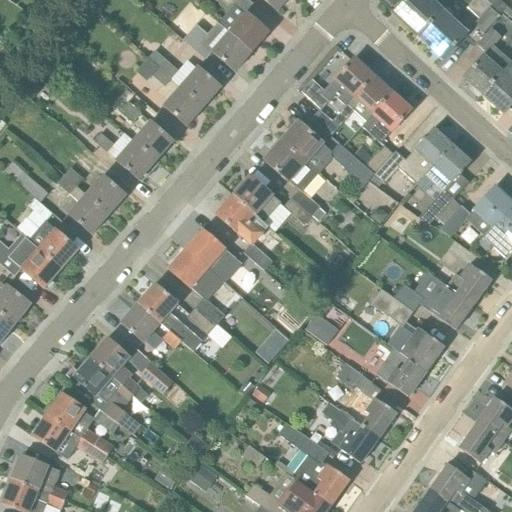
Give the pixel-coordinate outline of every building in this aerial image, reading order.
[(230,14),(220,25),(220,26),(252,53),(269,34),(246,14),(254,6),(248,1),(247,1),(246,0),(220,0),(218,3),(230,14)] [(246,0),(247,1),(248,1),(248,0),(262,0),(277,13),(288,0),(246,0)] [(384,0),(394,8),(401,0),(384,0)] [(405,0),(393,14),(418,37),(441,12),(428,0),(405,0)] [(483,0),(491,7),(489,8),(499,17),(502,13),(511,20),(511,18),(511,13),(496,0),(483,0)] [(483,35),(499,17),(489,8),(488,8),(472,26),(483,35)] [(441,12),(418,37),(443,60),(466,35),(441,12)] [(220,26),(220,25),(217,23),(206,35),(195,26),(182,41),(205,61),(212,53),(234,73),(252,53),(220,26)] [(463,79),(482,96),(511,63),(493,47),(501,39),(491,30),(477,46),(486,54),(463,79)] [(154,52),(147,59),(158,69),(171,80),(178,72),(154,52)] [(334,98),(345,107),(346,105),(374,77),(354,59),(320,96),(329,103),(334,98)] [(511,64),(511,63),(482,96),(483,94),(504,113),(502,115),(503,115),(511,105),(511,64)] [(171,80),(158,69),(151,77),(164,88),(171,80)] [(198,69),(180,88),(204,108),(221,89),(198,69)] [(374,77),(346,105),(365,123),(366,124),(392,94),(374,77)] [(30,100),(37,91),(28,83),(20,92),(30,100)] [(204,108),(180,88),(163,108),(186,128),(204,108)] [(366,124),(365,123),(361,128),(380,145),(411,111),(392,94),(366,124)] [(127,103),(120,112),(133,123),(140,114),(127,103)] [(318,111),(310,120),(329,138),(348,117),(341,111),(331,122),(318,111)] [(331,159),(343,169),(352,158),(338,145),(331,153),(322,146),(323,145),(298,122),(280,142),(306,164),(318,175),(331,159)] [(141,133),(133,142),(156,163),(173,143),(150,123),(149,123),(141,133)] [(425,176),(425,177),(451,147),(433,131),(425,139),(424,138),(422,141),(423,142),(408,158),(405,162),(394,152),(392,155),(373,176),(383,185),(398,169),(406,176),(417,186),(425,176)] [(112,146),(100,134),(93,142),(106,153),(112,146)] [(156,163),(133,142),(116,162),(139,182),(156,163)] [(302,194),(318,175),(306,164),(280,142),(263,162),(294,189),(295,188),(298,191),(290,199),(311,218),(319,225),(326,216),(319,209),(306,198),(302,194)] [(364,168),(373,176),(392,155),(383,147),(371,159),(364,168)] [(435,219),(436,220),(453,202),(452,200),(452,199),(444,192),(459,175),(460,176),(463,173),(462,172),(469,164),(451,147),(425,177),(442,192),(420,216),(430,224),(435,219)] [(39,203),(47,195),(13,164),(5,173),(39,203)] [(70,169),(63,176),(76,188),(82,180),(70,169)] [(76,188),(63,176),(56,184),(78,204),(68,216),(91,236),(109,217),(85,196),(76,188)] [(126,197),(102,177),(85,196),(109,217),(126,197)] [(250,177),(233,196),(263,223),(280,204),(272,197),(272,196),(250,177)] [(465,221),(483,237),(484,238),(509,210),(511,207),(511,203),(495,188),(470,215),(461,207),(460,208),(453,202),(436,220),(443,226),(438,231),(449,239),(465,221)] [(249,246),(242,253),(263,272),(271,263),(252,246),(263,234),(262,234),(267,228),(263,224),(263,223),(233,196),(215,216),(249,246)] [(37,230),(27,241),(38,250),(61,271),(78,251),(45,223),(52,215),(33,199),(26,208),(32,212),(26,219),(37,230)] [(303,227),(311,218),(290,199),(282,208),(303,227)] [(388,216),(381,210),(373,212),(369,217),(379,226),(388,216)] [(484,238),(483,237),(477,245),(486,253),(492,246),(507,260),(511,254),(511,213),(509,210),(484,238)] [(202,231),(185,251),(207,270),(224,250),(202,231)] [(38,250),(27,241),(25,239),(12,254),(0,243),(0,266),(14,278),(21,270),(44,290),(61,271),(38,250)] [(207,270),(185,251),(168,270),(190,290),(207,270)] [(336,256),(325,271),(335,279),(346,264),(336,256)] [(442,267),(434,279),(474,306),(491,281),(469,266),(460,279),(454,275),(442,267)] [(393,299),(413,313),(418,306),(433,316),(455,332),(474,306),(434,279),(432,278),(417,297),(403,286),(393,299)] [(168,332),(180,343),(192,353),(201,343),(169,315),(177,305),(155,285),(138,305),(160,325),(168,332)] [(6,287),(0,294),(0,314),(15,326),(31,306),(6,287)] [(402,328),(413,313),(393,299),(379,290),(369,305),(402,328)] [(218,313),(203,299),(195,308),(216,326),(224,317),(218,313)] [(312,314),(296,300),(280,318),(297,332),(312,314)] [(143,344),(160,325),(138,305),(120,324),(143,344)] [(216,326),(195,308),(186,319),(214,343),(223,333),(216,326)] [(0,345),(15,326),(0,314),(0,345)] [(316,316),(305,332),(327,348),(338,333),(316,316)] [(415,328),(397,354),(425,374),(444,348),(422,332),(415,328)] [(161,340),(173,351),(180,343),(168,332),(161,340)] [(107,339),(90,359),(113,378),(134,397),(141,403),(148,396),(140,390),(129,380),(132,376),(122,368),(130,359),(107,339)] [(273,357),(260,346),(253,353),(266,365),(273,357)] [(392,351),(375,375),(387,383),(408,399),(425,374),(397,354),(392,351)] [(94,407),(99,410),(118,426),(132,437),(140,426),(121,412),(134,397),(113,378),(90,359),(73,378),(93,396),(94,407)] [(162,395),(171,385),(149,365),(140,375),(162,395)] [(360,393),(344,415),(378,440),(396,415),(375,400),(381,391),(367,382),(361,378),(348,368),(348,367),(345,365),(335,378),(352,392),(355,389),(360,393)] [(240,390),(247,396),(254,387),(247,381),(240,390)] [(259,384),(250,395),(262,405),(271,394),(259,384)] [(86,430),(92,421),(93,420),(83,413),(85,411),(60,394),(46,415),(71,432),(108,456),(113,448),(86,430)] [(476,424),(502,442),(509,432),(506,429),(511,420),(511,411),(494,399),(476,424)] [(256,405),(250,400),(245,406),(251,411),(256,405)] [(378,440),(344,415),(328,404),(320,414),(332,421),(330,424),(343,434),(347,437),(338,449),(360,465),(378,440)] [(71,432),(46,415),(31,437),(56,454),(65,441),(83,454),(78,462),(99,473),(108,458),(107,457),(108,456),(71,432)] [(502,442),(476,424),(459,449),(480,465),(482,463),(490,468),(497,457),(494,455),(496,453),(511,463),(511,449),(503,443),(502,442)] [(290,478),(297,483),(331,507),(349,481),(326,466),(326,467),(321,464),(328,454),(325,452),(307,439),(285,425),(277,435),(284,440),(283,441),(306,457),(293,474),(277,462),(274,466),(290,478)] [(193,436),(188,443),(200,453),(206,446),(193,436)] [(200,453),(188,443),(182,450),(195,461),(200,453)] [(242,457),(248,447),(243,443),(236,453),(242,457)] [(265,459),(248,447),(242,457),(241,458),(257,470),(265,459)] [(328,448),(325,452),(328,454),(333,458),(336,454),(328,448)] [(59,472),(48,468),(20,456),(11,481),(38,492),(49,496),(64,502),(67,493),(68,492),(53,486),(59,472)] [(179,474),(165,465),(153,483),(167,492),(179,474)] [(447,465),(429,491),(456,509),(460,511),(487,511),(461,494),(470,481),(447,465)] [(201,467),(190,481),(206,493),(217,478),(201,467)] [(38,492),(11,481),(1,504),(19,511),(42,511),(45,507),(57,511),(60,511),(64,502),(49,496),(38,492)] [(245,497),(261,508),(261,507),(267,511),(326,511),(331,507),(297,483),(281,505),(253,485),(245,497)] [(459,511),(460,511),(456,509),(429,491),(414,511),(459,511)]
